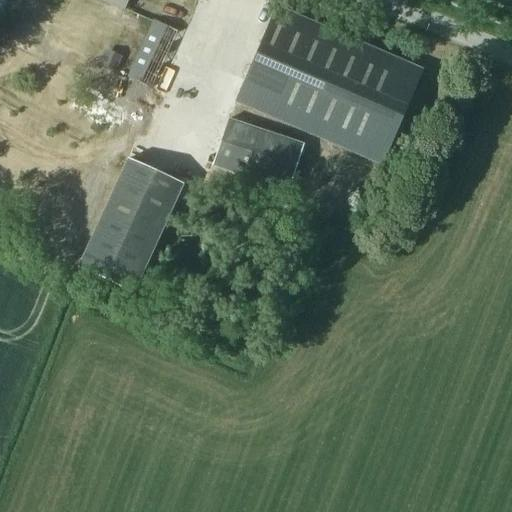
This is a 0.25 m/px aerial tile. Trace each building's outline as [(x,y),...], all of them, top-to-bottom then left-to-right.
[(90,0),(119,11),(124,0),(90,0)] [(235,102),(382,165),(423,71),(276,7),(235,102)] [(121,56),(106,49),(100,63),(116,69),(121,56)] [(212,165),(288,191),(304,145),(227,119),(212,165)] [(183,185),(127,159),(77,268),(133,294),(183,185)]
